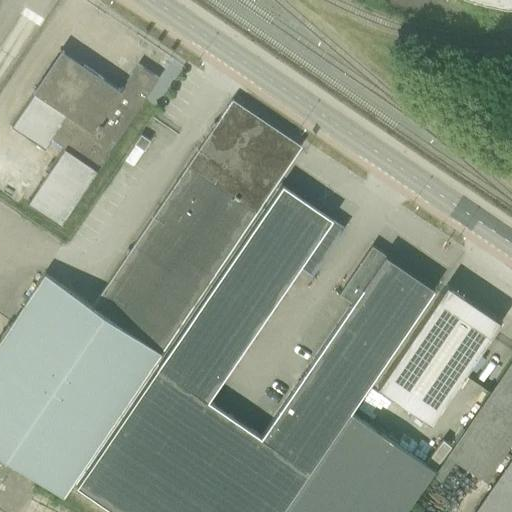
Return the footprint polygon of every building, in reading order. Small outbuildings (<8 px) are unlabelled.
[(62,51),(34,93),(66,114),(50,138),(97,169),(159,78),(138,64),(120,90),(62,51)] [(0,452),(63,495),(98,443),(301,146),(232,98),(92,305),(45,273),(0,338),(0,452)] [(139,133),(133,142),(142,148),(149,139),(139,133)] [(115,511),(130,511),(208,399),(299,267),(312,276),(346,226),(282,183),(77,486),(115,511)] [(435,287),(372,244),(339,293),(352,302),(261,435),(208,399),(130,511),(403,511),(434,468),(351,412),(435,287)] [(447,284),(377,386),(431,423),(500,320),(447,284)] [(466,511),(511,511),(511,410),(500,430),(496,427),(471,467),(486,476),(465,511),(466,511)]
